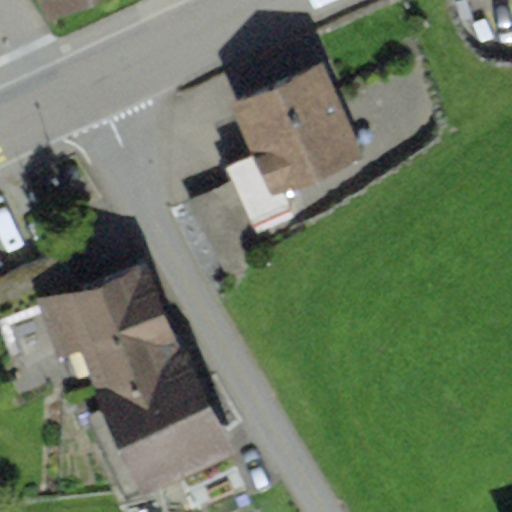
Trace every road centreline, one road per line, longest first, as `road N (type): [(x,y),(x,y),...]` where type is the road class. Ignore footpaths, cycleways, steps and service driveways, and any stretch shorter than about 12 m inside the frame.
road 1 (unclassified): [(71,92),(105,120),(329,511)]
road 2 (primary): [(71,92),(267,0)]
